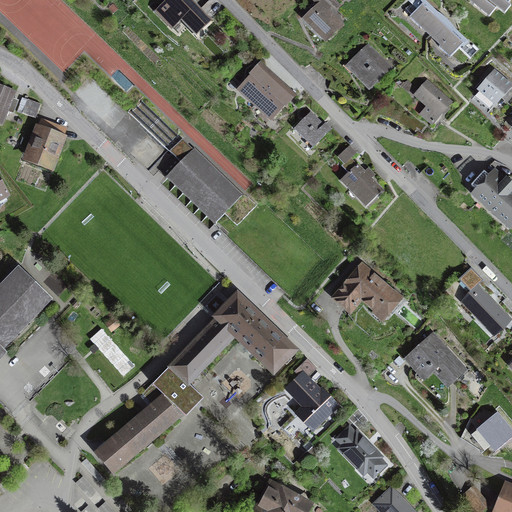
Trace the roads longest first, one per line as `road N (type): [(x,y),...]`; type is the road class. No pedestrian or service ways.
road 1 (residential): [(443,511),(364,401),(38,81),(0,54)]
road 2 (residential): [(64,511),(83,428),(205,314)]
road 3 (residential): [(355,130),(511,292)]
road 4 (residential): [(219,0),(355,130)]
road 5 (residential): [(355,130),(511,162)]
